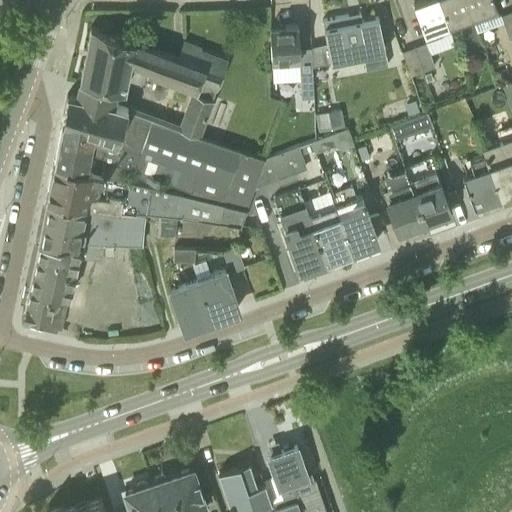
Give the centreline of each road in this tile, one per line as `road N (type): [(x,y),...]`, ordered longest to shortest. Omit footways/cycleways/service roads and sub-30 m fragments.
road 1 (tertiary): [(0,457),(511,273)]
road 2 (residential): [(511,225),(141,355),(93,357),(0,338)]
road 3 (residential): [(0,334),(45,128),(27,75)]
